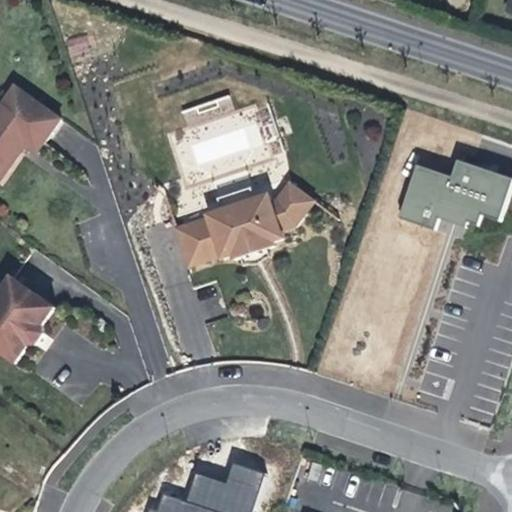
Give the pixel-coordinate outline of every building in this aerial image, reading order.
[(86,36),(68,40),(71,55),(89,51),(86,36)] [(61,120),(16,87),(0,108),(0,179),(1,180),(21,153),(19,151),(23,145),(36,154),(49,137),(61,120)] [(422,168),(404,220),(439,231),(442,220),(470,229),(472,223),(481,226),(485,216),(503,222),(511,194),(511,178),(462,162),(457,179),(422,168)] [(285,239),(283,232),(298,227),(316,202),(291,184),(279,200),(273,202),(270,195),(256,200),(254,200),(241,201),(238,202),(236,203),(234,204),(230,206),(223,211),(221,212),(209,216),(210,219),(178,229),(191,268),(222,257),(223,260),(235,256),(236,261),(242,258),(250,256),(249,252),(260,248),(262,252),(269,250),(276,247),(274,243),(285,239)] [(254,200),(256,200),(252,189),(220,200),(223,211),(230,206),(234,204),(236,203),(238,202),(241,201),(254,200)] [(265,262),(267,260),(272,258),(269,250),(262,252),(260,248),(249,252),(250,256),(242,258),(245,267),(250,265),(252,266),(255,266),(259,265),(262,264),(265,262)] [(56,309),(12,277),(0,294),(0,352),(16,364),(29,347),(37,345),(45,334),(44,326),(56,309)] [(251,511),(263,476),(235,467),(229,485),(198,476),(189,504),(164,496),(158,511),(157,511),(149,509),(147,511),(251,511)]
